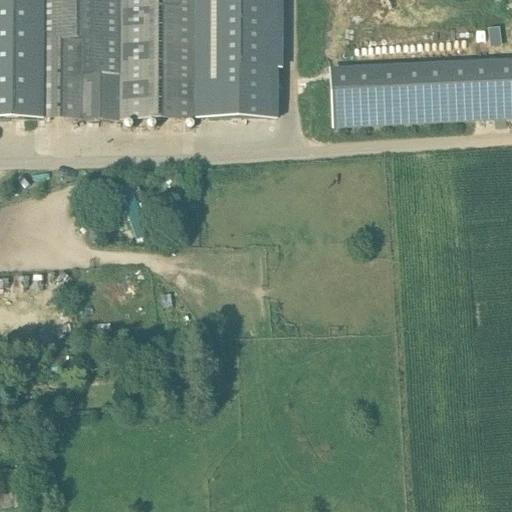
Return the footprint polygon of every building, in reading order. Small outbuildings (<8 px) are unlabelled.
[(0,0),(0,122),(35,122),(35,0),(0,0)] [(35,0),(35,122),(119,122),(118,0),(35,0)] [(199,0),(118,0),(119,122),(199,122),(199,0)] [(199,0),(199,122),(277,123),(277,0),(199,0)] [(511,60),(332,71),(335,132),(511,121),(511,60)]
